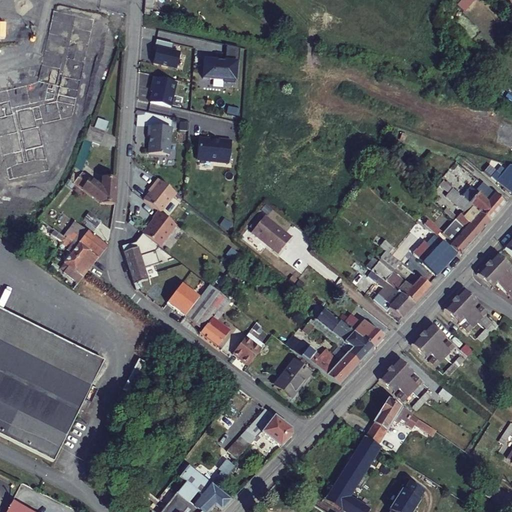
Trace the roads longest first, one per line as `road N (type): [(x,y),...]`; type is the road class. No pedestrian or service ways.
road 1 (residential): [(309,432),(134,298),(118,276),(135,0)]
road 2 (unknown): [(99,469),(128,394),(128,363),(0,274)]
road 3 (tertiary): [(309,432),(457,276)]
